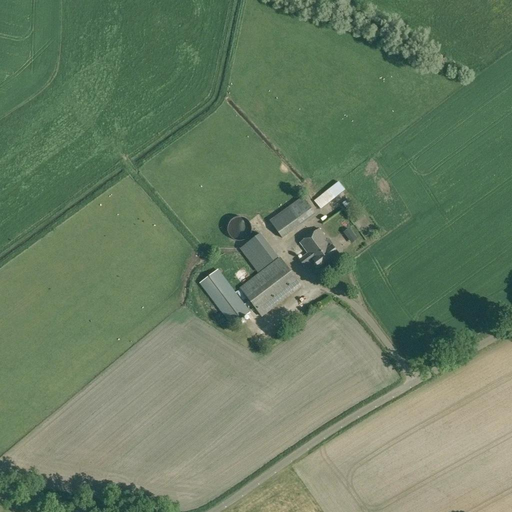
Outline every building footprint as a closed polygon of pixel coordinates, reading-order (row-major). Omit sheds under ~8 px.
[(314,201),(321,209),(345,190),(339,182),(314,201)] [(282,239),(316,215),(303,197),(270,221),(282,239)] [(228,229),(228,230),(228,231),(228,232),(228,233),(229,234),(229,235),(230,236),(230,237),(231,238),(232,238),(233,239),(234,240),(235,240),(236,240),(237,241),(238,241),(239,241),(241,241),(243,241),(245,240),(246,239),(247,239),(247,238),(248,237),(249,237),(249,236),(250,235),(250,234),(251,233),(251,232),(251,231),(251,230),(251,229),(251,228),(251,227),(251,226),(251,225),(250,224),(250,223),(249,222),(248,221),(248,220),(247,220),(246,219),(245,219),(243,218),(242,218),(241,217),(239,217),(237,218),(236,218),(235,218),(234,219),(233,220),(232,220),(231,221),(230,222),(229,223),(229,224),(228,225),(228,226),(228,227),(228,228),(228,229)] [(343,232),(347,238),(353,233),(349,228),(343,232)] [(313,260),(318,268),(338,254),(332,246),(333,245),(328,238),(327,240),(319,229),(300,242),(308,253),(299,260),(304,267),(313,260)] [(260,233),(240,249),(258,274),(279,258),(260,233)] [(240,288),(261,316),(301,286),(280,258),(240,288)] [(199,283),(232,327),(250,313),(218,269),(199,283)]
